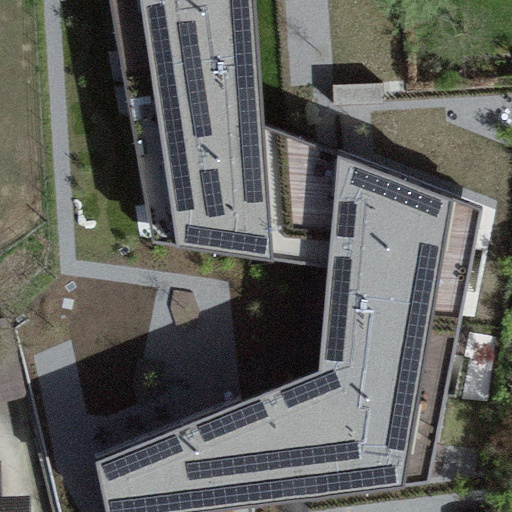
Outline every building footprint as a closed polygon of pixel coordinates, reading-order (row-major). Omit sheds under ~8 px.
[(115,0),(110,1),(119,52),(148,47),(159,112),(133,116),(148,204),(174,200),(181,240),(269,248),(271,230),(330,235),(338,150),(265,120),(266,152),(242,153),(238,86),(227,86),(225,43),(237,46),(229,0),(115,0)] [(385,81),(332,82),(333,103),(386,101),(385,81)] [(317,384),(308,492),(403,481),(407,441),(436,445),(451,353),(426,349),(437,287),(464,292),(474,243),(444,242),(452,191),(338,150),(330,235),(349,237),(346,281),(364,282),(358,327),(343,324),(337,385),(317,384)] [(7,318),(0,319),(0,396),(23,392),(7,318)] [(97,455),(109,511),(252,511),(251,498),(308,492),(317,384),(319,361),(97,455)]
